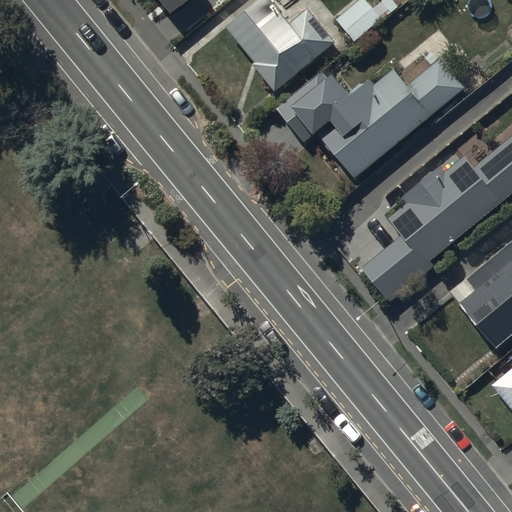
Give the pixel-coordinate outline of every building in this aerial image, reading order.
[(272,0),(258,0),(226,27),(255,61),(252,63),(276,90),(336,40),(308,7),(291,22),(272,0)] [(365,0),(358,0),(336,19),(354,41),(381,19),(382,20),(399,6),(394,0),(380,0),(381,0),(372,8),(365,0)] [(412,7),(380,33),(399,58),(432,32),(412,7)] [(317,130),(355,178),(466,89),(440,58),(407,84),(395,69),(376,84),(371,77),(331,109),(336,115),(317,130)] [(511,134),(473,167),(465,156),(446,172),(441,166),(404,197),(408,201),(389,217),(403,234),(363,267),(391,301),(435,264),(431,260),(511,192),(511,134)] [(511,239),(449,291),(496,347),(511,334),(511,239)] [(511,368),(491,385),(511,410),(511,368)]
